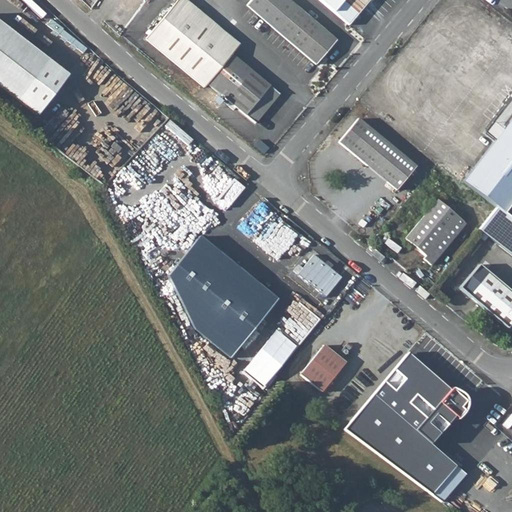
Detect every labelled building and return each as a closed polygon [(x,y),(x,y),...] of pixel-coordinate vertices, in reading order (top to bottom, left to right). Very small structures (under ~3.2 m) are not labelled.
[(336,40),(288,0),(250,0),(246,5),(316,64),(336,40)] [(373,0),(321,0),(352,25),(373,0)] [(236,49),(178,1),(145,39),(203,88),(206,84),(254,124),(279,95),(231,55),(236,49)] [(0,86),(36,114),(67,75),(0,22),(0,86)] [(214,94),(208,102),(215,108),(222,100),(214,94)] [(413,167),(356,118),(336,141),(393,190),(413,167)] [(511,120),(472,172),(499,193),(511,175),(511,120)] [(511,175),(499,193),(511,203),(503,215),(511,221),(511,175)] [(438,200),(406,239),(426,256),(423,259),(431,265),(466,223),(438,200)] [(277,299),(199,236),(167,276),(194,330),(229,358),(277,299)] [(341,276),(314,253),(297,272),(325,295),(341,276)] [(511,292),(477,263),(458,287),(507,327),(511,320),(511,292)] [(343,363),(322,345),(298,374),(320,392),(343,363)] [(425,410),(397,387),(365,425),(393,449),(425,410)]
